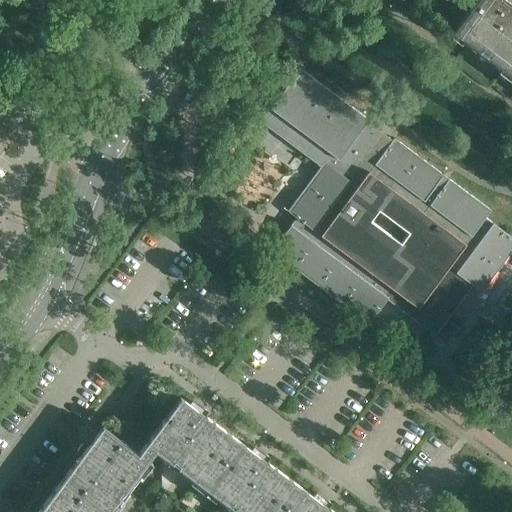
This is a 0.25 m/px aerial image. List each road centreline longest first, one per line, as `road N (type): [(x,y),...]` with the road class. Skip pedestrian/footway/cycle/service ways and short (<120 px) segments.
road 1 (residential): [(390,511),(176,355),(130,358),(99,344)]
road 2 (tertiary): [(110,157),(212,0)]
road 3 (residential): [(0,477),(99,344)]
road 4 (tertiary): [(45,303),(110,157)]
